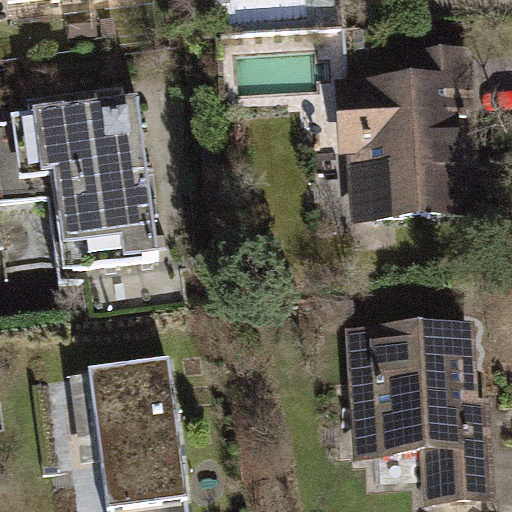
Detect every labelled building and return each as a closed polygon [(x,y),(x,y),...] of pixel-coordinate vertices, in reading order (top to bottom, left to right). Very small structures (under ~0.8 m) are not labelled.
[(13,0),(15,12),(117,0),(13,0)] [(409,103),(347,105),(353,248),(483,243),(476,73),(408,76),(409,103)] [(147,119),(0,138),(0,262),(5,262),(7,274),(57,267),(61,298),(170,283),(147,119)] [(479,345),(352,350),(357,481),(425,479),(426,511),(497,511),(494,421),(482,422),(479,345)] [(105,481),(109,511),(189,511),(173,380),(75,392),(87,484),(105,481)]
